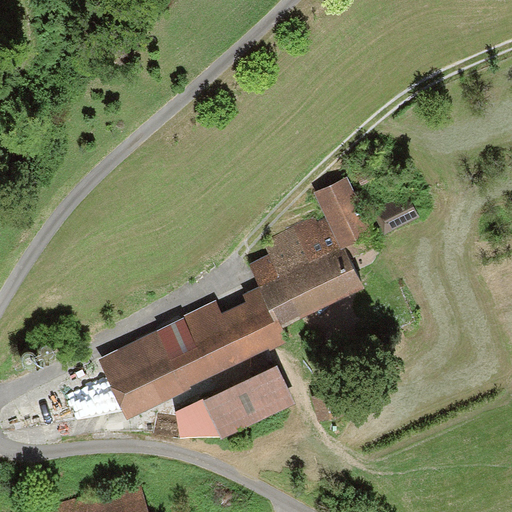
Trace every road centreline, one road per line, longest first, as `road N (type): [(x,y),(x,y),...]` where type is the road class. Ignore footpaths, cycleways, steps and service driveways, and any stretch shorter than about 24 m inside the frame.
road 1 (track): [(511,43),(399,99),(185,297),(0,393)]
road 2 (track): [(0,306),(86,184),(287,0)]
road 3 (track): [(308,511),(195,458),(0,445)]
